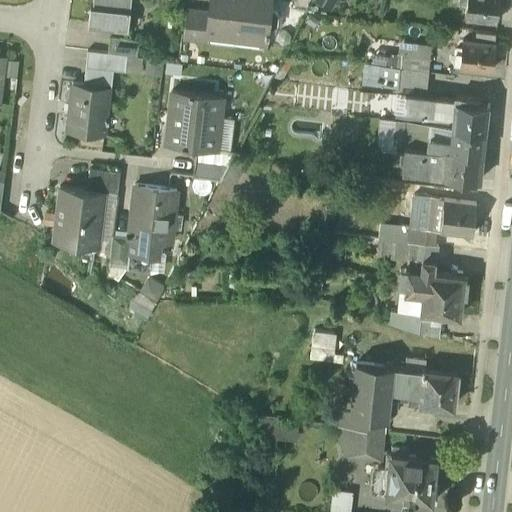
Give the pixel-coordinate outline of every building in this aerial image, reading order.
[(92,0),(92,3),(90,3),(88,22),(127,26),(130,0),(92,0)] [(269,0),(210,0),(209,10),(207,28),(209,28),(265,34),(269,0)] [(318,0),(317,5),(334,8),(334,0),(318,0)] [(499,0),(467,0),(465,0),(460,0),(459,14),(497,18),(499,0)] [(209,10),(186,8),(183,35),(208,38),(209,28),(207,28),(209,10)] [(495,31),(476,29),(475,38),(494,40),(495,31)] [(137,38),(111,35),(109,50),(127,52),(136,53),(137,38)] [(475,38),(463,37),(461,52),(455,51),(454,63),(491,67),(494,40),(475,38)] [(109,50),(87,48),(85,64),(125,69),(127,52),(109,50)] [(147,53),(143,69),(159,72),(163,57),(147,53)] [(430,56),(406,53),(404,68),(428,71),(430,56)] [(404,68),(380,65),(378,84),(426,90),(428,71),(404,68)] [(172,76),(172,87),(192,87),(193,76),(172,76)] [(109,84),(71,79),(66,126),(103,131),(109,84)] [(222,94),(172,88),(166,142),(208,147),(212,115),(220,116),(222,94)] [(426,94),(397,91),(395,107),(423,111),(426,94)] [(455,98),(426,94),(423,111),(453,114),(455,98)] [(479,101),(455,98),(453,114),(452,126),(484,130),(487,101),(479,101)] [(423,111),(395,107),(395,108),(396,108),(394,119),(398,120),(419,122),(432,124),(452,126),(453,114),(423,111)] [(377,138),(391,140),(393,119),(380,118),(377,138)] [(419,122),(398,120),(396,143),(404,144),(404,145),(417,147),(419,122)] [(432,124),(419,122),(417,147),(430,148),(431,135),(432,124)] [(452,126),(432,124),(431,135),(451,137),(452,126)] [(484,130),(452,126),(451,137),(450,147),(482,151),(484,130)] [(417,147),(404,145),(402,170),(479,178),(482,151),(450,147),(451,137),(431,135),(430,148),(417,147)] [(228,161),(194,157),(192,173),(220,176),(228,161)] [(120,170),(91,166),(88,187),(103,189),(103,190),(117,191),(120,170)] [(177,187),(134,182),(128,234),(128,235),(130,236),(159,239),(170,240),(177,187)] [(88,187),(59,184),(53,238),(97,244),(103,190),(103,189),(88,187)] [(455,198),(444,197),(440,228),(472,232),(476,200),(463,199),(463,194),(456,193),(455,198)] [(444,197),(426,195),(423,220),(422,226),(437,228),(440,228),(444,197)] [(423,220),(413,219),(410,241),(435,244),(437,228),(422,226),(423,220)] [(128,234),(113,232),(109,258),(127,260),(130,236),(128,235),(128,234)] [(159,239),(130,236),(127,260),(126,264),(149,267),(151,253),(157,254),(159,239)] [(410,241),(378,238),(376,254),(408,258),(407,268),(408,268),(421,270),(422,258),(435,259),(436,244),(435,244),(410,241)] [(127,260),(109,258),(108,271),(118,276),(126,264),(127,260)] [(435,259),(422,258),(421,270),(434,271),(435,259)] [(421,270),(408,268),(403,311),(433,315),(432,316),(440,316),(433,333),(439,335),(445,317),(446,317),(446,311),(459,312),(461,292),(465,292),(467,276),(463,276),(463,274),(434,271),(421,270)] [(153,307),(161,278),(143,273),(135,302),(153,307)] [(403,311),(391,310),(390,322),(433,333),(440,316),(432,316),(433,315),(403,311)] [(311,330),(311,356),(334,357),(334,331),(311,330)] [(391,365),(355,361),(350,413),(386,416),(388,396),(391,365)] [(424,368),(391,365),(388,396),(420,400),(424,368)] [(456,371),(424,368),(420,400),(431,401),(430,406),(439,407),(440,402),(453,403),(456,371)] [(350,413),(338,411),(337,423),(350,425),(382,428),(385,428),(386,416),(350,413)] [(382,428),(350,425),(347,452),(380,456),(382,428)] [(416,455),(391,452),(390,465),(387,492),(401,493),(400,496),(401,498),(403,501),(405,502),(408,502),(410,502),(412,500),(414,498),(414,495),(429,496),(429,497),(435,497),(437,478),(432,477),(434,457),(429,456),(416,455)] [(377,474),(371,474),(369,487),(372,490),(387,492),(390,465),(385,464),(378,464),(377,474)] [(332,487),(330,509),(349,511),(351,489),(332,487)]
